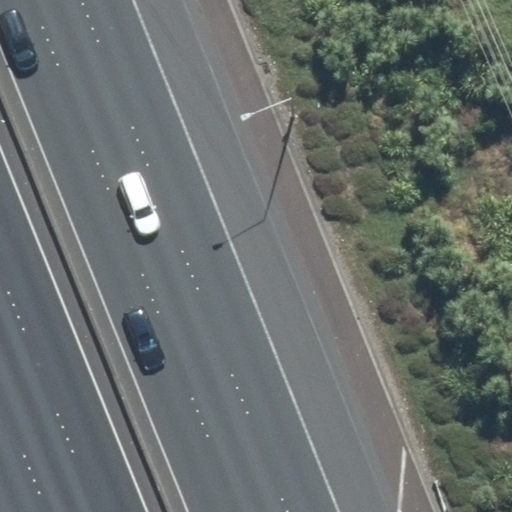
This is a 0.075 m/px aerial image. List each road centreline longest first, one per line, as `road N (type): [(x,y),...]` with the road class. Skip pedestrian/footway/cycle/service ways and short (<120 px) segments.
road 1 (motorway): [(32,0),(236,511)]
road 2 (motorway): [(97,511),(0,270)]
